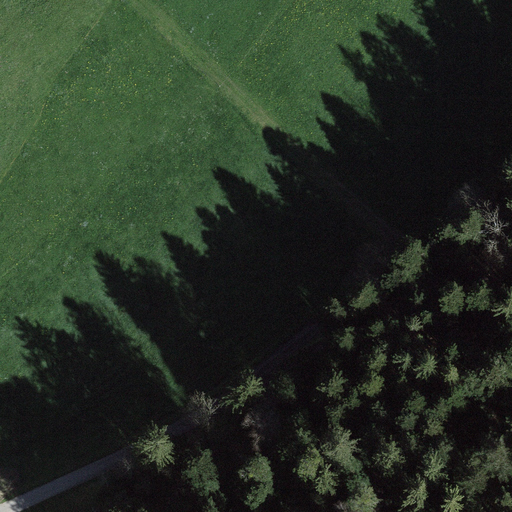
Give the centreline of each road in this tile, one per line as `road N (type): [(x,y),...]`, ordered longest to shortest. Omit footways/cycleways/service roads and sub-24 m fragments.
road 1 (track): [(511,164),(266,369),(134,462),(19,511)]
road 2 (track): [(511,270),(266,369)]
